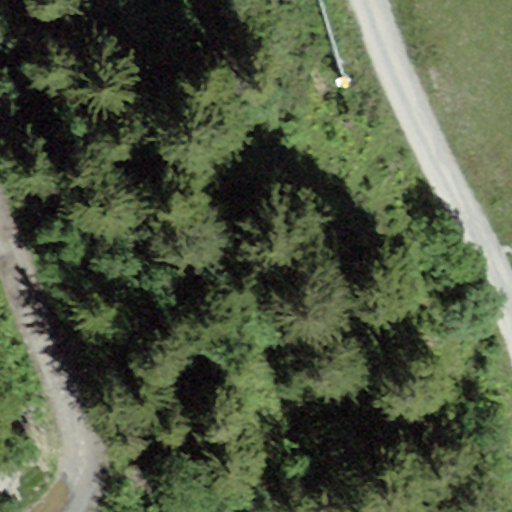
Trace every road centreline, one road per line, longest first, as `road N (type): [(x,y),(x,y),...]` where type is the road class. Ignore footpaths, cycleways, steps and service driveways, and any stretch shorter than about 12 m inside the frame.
road 1 (track): [(114,511),(131,482),(115,406),(0,153)]
road 2 (track): [(511,303),(399,105),(377,0)]
